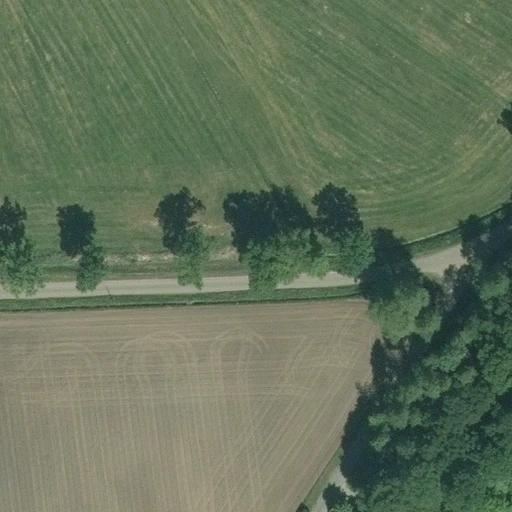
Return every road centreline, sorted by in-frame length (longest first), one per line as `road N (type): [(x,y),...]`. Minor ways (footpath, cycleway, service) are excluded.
road 1 (unclassified): [(0,294),(392,275),(484,254)]
road 2 (residential): [(484,254),(322,511)]
